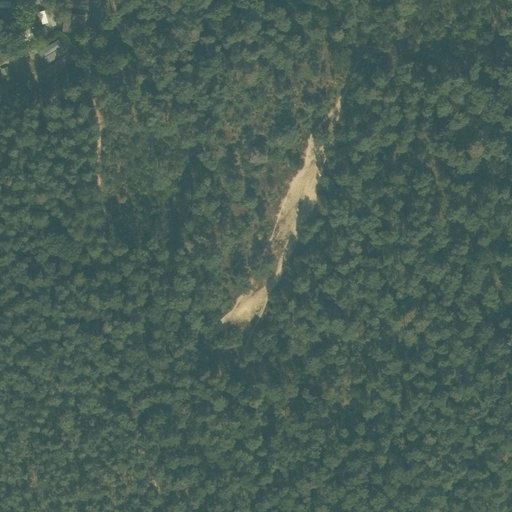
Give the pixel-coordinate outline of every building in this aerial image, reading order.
[(89,0),(72,0),(73,9),(90,9),(89,0)] [(44,12),(48,28),(58,26),(54,10),(44,12)] [(71,25),(87,26),(87,14),(64,13),(64,31),(71,31),(71,25)] [(44,48),(51,59),(68,48),(60,37),(44,48)] [(17,74),(27,69),(22,59),(12,64),(17,74)] [(4,75),(9,72),(6,66),(1,69),(4,75)]
